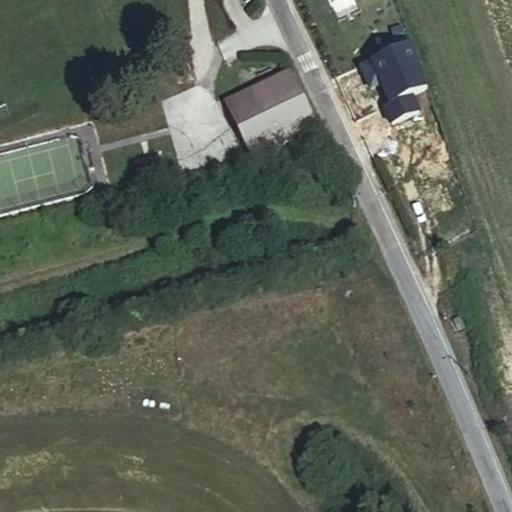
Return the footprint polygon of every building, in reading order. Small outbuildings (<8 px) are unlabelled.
[(290,78),(252,96),(267,128),(241,140),(253,164),(316,134),(290,78)] [(252,96),(226,108),(241,140),(267,128),(252,96)] [(399,125),(412,154),(430,147),(417,117),(399,125)] [(140,185),(166,178),(160,158),(135,164),(140,185)] [(458,318),(451,320),(456,331),(462,329),(458,318)]
